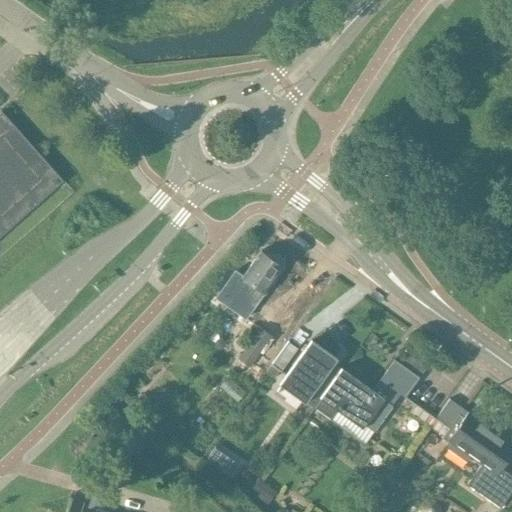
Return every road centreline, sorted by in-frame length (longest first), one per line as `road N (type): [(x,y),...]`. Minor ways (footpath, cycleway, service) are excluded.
road 1 (tertiary): [(511,369),(402,289),(339,217),(267,160)]
road 2 (tertiary): [(0,397),(143,266),(219,178)]
road 3 (tertiary): [(192,158),(0,350)]
road 4 (unclassified): [(188,123),(129,97),(0,3)]
road 5 (tertiary): [(261,103),(374,0)]
